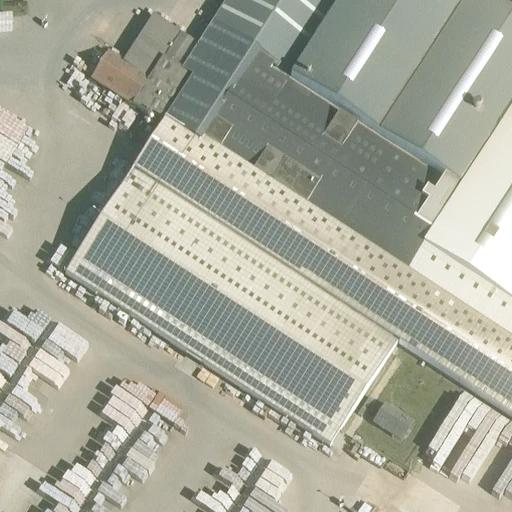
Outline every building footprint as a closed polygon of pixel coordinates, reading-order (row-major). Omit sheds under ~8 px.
[(60,283),(325,456),(391,356),(511,434),(511,44),(443,0),(229,0),(198,48),(156,20),(125,66),(108,55),(92,80),(164,127),(60,283)] [(0,210),(2,212),(19,185),(14,182),(27,159),(0,143),(0,210)] [(0,405),(7,392),(23,401),(32,385),(51,395),(55,388),(51,385),(64,363),(50,355),(68,324),(39,308),(10,359),(0,353),(0,405)] [(133,430),(154,439),(163,418),(174,422),(183,401),(150,387),(142,408),(114,397),(106,416),(134,428),(133,430)] [(0,416),(0,417),(16,429),(23,419),(7,408),(0,416)] [(375,424),(401,440),(411,425),(385,409),(375,424)] [(99,490),(122,501),(131,479),(118,473),(123,462),(126,463),(129,457),(114,450),(124,429),(91,414),(88,422),(94,425),(88,436),(104,444),(94,467),(107,473),(99,490)] [(125,511),(96,488),(88,477),(64,457),(56,466),(66,474),(78,493),(62,511),(125,511)] [(189,511),(197,511),(208,498),(196,489),(183,507),(189,511)]
